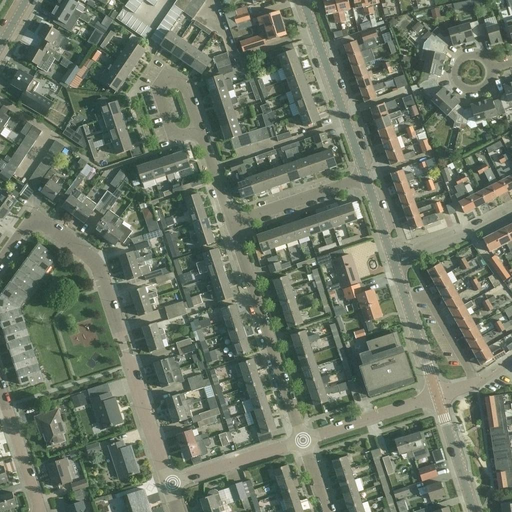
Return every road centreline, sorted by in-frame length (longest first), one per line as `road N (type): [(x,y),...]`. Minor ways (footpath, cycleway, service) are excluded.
road 1 (residential): [(168,484),(97,266),(52,231)]
road 2 (residential): [(302,442),(231,223)]
road 3 (tertiary): [(364,179),(302,0)]
road 4 (residential): [(302,442),(436,397)]
road 5 (residential): [(168,484),(302,442)]
road 6 (residential): [(231,223),(364,179)]
road 7 (tertiary): [(436,397),(394,264)]
road 8 (residential): [(200,131),(186,88),(167,75),(159,91),(174,138)]
road 9 (residential): [(394,264),(511,212)]
road 10 (residential): [(33,511),(0,395)]
road 11 (tertiary): [(473,511),(436,397)]
